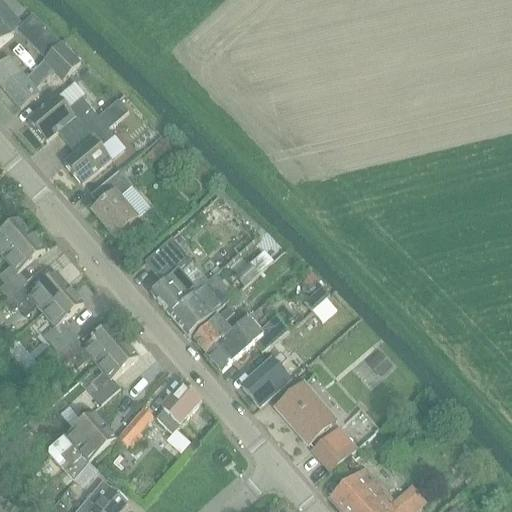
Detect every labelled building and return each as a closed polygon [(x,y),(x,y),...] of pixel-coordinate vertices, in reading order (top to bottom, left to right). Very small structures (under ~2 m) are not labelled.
[(60,46),(55,41),(33,18),(23,27),(0,0),(0,48),(1,48),(12,39),(18,34),(44,62),(43,63),(64,83),(82,65),(61,45),(60,46)] [(0,86),(21,111),(36,98),(38,97),(8,62),(0,68),(0,86)] [(68,128),(76,138),(98,120),(82,101),(69,112),(58,99),(29,124),(47,145),(68,128)] [(76,138),(85,149),(64,167),(83,188),(112,164),(101,151),(115,139),(109,132),(129,116),(118,103),(98,120),(76,138)] [(115,242),(131,228),(138,222),(150,211),(132,190),(133,189),(120,174),(91,198),(99,209),(93,214),(115,242)] [(227,208),(211,209),(211,226),(225,225),(228,225),(227,208)] [(0,258),(3,262),(31,238),(18,222),(0,237),(0,258)] [(0,294),(8,303),(20,292),(25,288),(25,287),(42,272),(35,263),(45,254),(31,238),(3,262),(11,272),(0,280),(0,282),(5,288),(0,292),(0,294)] [(150,295),(170,318),(198,295),(198,294),(199,293),(182,274),(193,265),(172,240),(145,264),(163,285),(150,295)] [(245,289),(262,274),(274,263),(264,252),(249,265),(241,255),(227,268),(245,289)] [(41,317),(70,292),(57,276),(28,301),(20,292),(8,303),(3,308),(11,318),(16,313),(23,320),(35,310),(41,317)] [(188,340),(203,327),(226,308),(243,294),(242,292),(230,302),(227,297),(227,291),(216,277),(204,288),(205,289),(199,294),(199,293),(198,294),(198,295),(170,318),(188,340)] [(87,315),(99,325),(126,297),(115,286),(87,315)] [(326,291),(317,299),(325,308),(330,304),(334,300),(326,291)] [(70,292),(41,317),(54,333),(49,337),(45,340),(50,346),(59,356),(78,339),(65,324),(84,307),(70,292)] [(206,356),(232,332),(225,324),(235,315),(233,313),(248,299),(243,294),(226,308),(228,309),(193,341),(206,356)] [(325,308),(316,316),(326,328),(340,316),(330,304),(325,308)] [(298,310),(284,322),(295,333),(308,321),(298,310)] [(222,374),(237,361),(253,346),(261,355),(269,348),(270,348),(288,332),(277,320),(261,334),(248,320),(233,334),(232,332),(206,356),(222,374)] [(59,356),(57,357),(58,359),(61,363),(66,368),(72,364),(78,371),(89,362),(96,370),(124,345),(111,329),(85,352),(77,342),(79,340),(78,339),(59,356)] [(111,384),(123,374),(138,361),(124,345),(96,370),(103,378),(87,392),(101,409),(119,394),(111,384)] [(302,356),(314,370),(323,362),(312,348),(302,356)] [(281,356),(242,390),(259,410),(290,384),(278,371),(287,363),(281,356)] [(380,357),(370,367),(381,378),(391,369),(380,357)] [(308,447),(323,434),(336,423),(303,385),(275,410),(308,447)] [(171,437),(188,419),(201,405),(182,387),(160,411),(163,413),(155,422),(171,437)] [(125,450),(127,451),(130,448),(132,450),(143,437),(141,435),(152,422),(143,414),(117,443),(118,444),(113,450),(120,456),(125,450)] [(49,455),(75,484),(91,466),(90,465),(115,443),(92,416),(77,430),(65,440),(63,438),(49,450),(49,455)] [(331,475),(359,452),(340,430),(312,453),(331,475)] [(0,482),(5,487),(14,479),(4,468),(0,470),(0,482)] [(415,511),(425,504),(412,488),(396,503),(367,469),(330,501),(338,511),(415,511)] [(97,491),(79,511),(121,511),(127,505),(103,485),(97,491)] [(0,506),(2,507),(9,495),(0,489),(0,506)]
